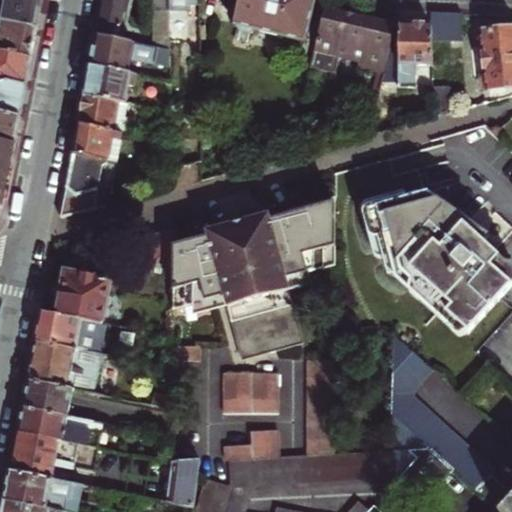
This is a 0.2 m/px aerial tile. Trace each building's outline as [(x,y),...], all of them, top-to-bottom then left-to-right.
[(0,0),(0,20),(37,28),(39,14),(41,0),(0,0)] [(126,0),(102,0),(96,35),(120,40),(126,0)] [(153,0),(154,11),(188,11),(188,45),(200,45),(199,0),(153,0)] [(240,0),(234,26),(237,26),(240,33),(249,35),(255,31),(305,42),(315,0),(240,0)] [(325,9),(312,62),(336,68),(339,57),(360,63),(359,68),(384,75),(396,26),(351,15),(325,9)] [(462,40),(462,15),(431,13),(431,26),(431,41),(462,40)] [(0,51),(31,58),(33,45),(37,28),(0,20),(0,51)] [(400,26),(396,26),(384,75),(381,88),(398,89),(399,88),(400,26)] [(417,66),(433,66),(431,41),(431,26),(418,26),(400,26),(399,88),(416,88),(417,66)] [(511,29),(500,31),(481,33),(488,91),(511,88),(511,29)] [(120,40),(96,35),(93,51),(91,65),(128,72),(131,58),(170,65),(170,50),(120,40)] [(170,50),(170,65),(171,81),(171,95),(182,94),(181,40),(170,40),(170,50)] [(31,58),(0,51),(0,79),(25,85),(28,72),(31,58)] [(128,72),(91,65),(87,83),(85,96),(120,102),(126,103),(129,86),(134,87),(136,74),(128,72)] [(0,79),(0,111),(19,116),(22,101),(25,85),(0,79)] [(433,87),(434,118),(451,113),(450,87),(433,87)] [(82,112),(79,124),(115,131),(120,102),(85,96),(82,112)] [(115,131),(123,133),(129,104),(126,103),(120,102),(115,131)] [(19,116),(0,111),(0,139),(14,142),(16,130),(19,116)] [(108,161),(117,163),(123,133),(115,131),(79,124),(68,185),(62,219),(96,209),(98,192),(102,166),(108,161)] [(14,142),(0,139),(0,210),(2,209),(11,159),(14,142)] [(224,156),(226,175),(265,164),(261,145),(224,156)] [(183,146),(172,147),(172,170),(184,167),(183,146)] [(113,185),(117,163),(108,161),(102,166),(98,192),(113,185)] [(441,311),(467,335),(499,301),(511,286),(511,269),(483,243),(489,237),(429,196),(407,203),(403,193),(368,202),(385,268),(393,266),(427,298),(424,308),(431,314),(441,311)] [(274,233),(241,242),(273,353),(303,345),(286,280),(335,266),(336,199),(294,211),(274,233)] [(162,236),(143,241),(143,263),(174,264),(173,243),(173,233),(162,236)] [(243,362),(273,353),(241,242),(209,251),(186,239),(173,243),(174,264),(174,311),(226,296),(243,362)] [(62,288),(57,316),(103,324),(114,267),(85,261),(82,276),(65,273),(62,288)] [(511,323),(511,310),(473,352),(480,358),(511,323)] [(106,333),(108,325),(103,324),(57,316),(42,313),(39,330),(36,343),(93,353),(97,334),(106,333)] [(511,323),(480,358),(511,387),(511,323)] [(511,511),(511,493),(490,475),(494,471),(414,399),(413,391),(431,371),(394,337),(391,451),(427,448),(451,470),(498,511),(511,511)] [(93,353),(36,343),(32,362),(29,381),(95,394),(102,355),(93,353)] [(202,347),(175,347),(174,363),(202,363),(202,347)] [(334,455),(335,361),(310,361),(309,456),(334,455)] [(281,376),(226,375),(225,416),(281,417),(281,376)] [(101,412),(105,396),(95,394),(29,381),(26,397),(23,408),(105,424),(115,426),(117,416),(101,412)] [(173,409),(174,396),(154,393),(152,405),(173,409)] [(22,418),(19,433),(100,449),(105,424),(23,408),(22,418)] [(225,461),(228,461),(280,459),(280,432),(253,432),(253,447),(225,447),(225,461)] [(100,449),(19,433),(15,453),(11,473),(74,485),(184,507),(194,509),(197,482),(199,462),(180,462),(172,463),(100,449)] [(182,437),(174,437),(172,463),(180,462),(182,437)] [(228,461),(229,490),(401,479),(424,500),(451,470),(427,448),(391,451),(334,455),(309,456),(280,459),(228,461)] [(8,488),(5,502),(53,511),(87,511),(88,504),(71,500),(74,485),(11,473),(8,488)] [(194,509),(193,511),(226,511),(229,490),(197,482),(194,509)] [(53,511),(5,502),(3,511),(53,511)] [(397,511),(390,505),(383,511),(378,511),(372,506),(367,511),(357,502),(347,511),(286,511),(276,510),(275,511),(397,511)]
